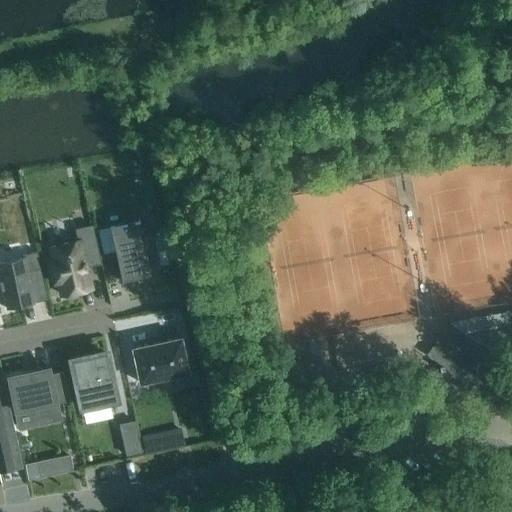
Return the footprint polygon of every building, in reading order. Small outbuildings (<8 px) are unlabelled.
[(151,274),(140,221),(110,227),(122,281),(151,274)] [(101,264),(93,225),(76,229),(78,241),(50,247),(54,261),(50,262),(54,282),(58,281),(61,295),(81,291),(80,287),(91,285),(87,267),(101,264)] [(0,280),(6,308),(8,308),(7,305),(34,299),(28,272),(42,269),(37,251),(22,255),(23,258),(0,262),(0,280)] [(490,342),(482,344),(449,321),(426,354),(440,363),(443,379),(441,380),(445,403),(500,393),(490,342)] [(181,337),(132,348),(140,383),(175,375),(178,387),(199,383),(196,369),(189,371),(181,337)] [(106,353),(72,360),(82,407),(116,400),(106,353)] [(323,368),(321,359),(298,363),(300,373),(323,368)] [(61,416),(50,366),(24,372),(25,374),(7,378),(16,417),(17,416),(16,414),(34,410),(36,422),(59,417),(60,419),(61,419),(61,416)] [(6,387),(0,388),(0,402),(8,401),(6,387)] [(8,401),(0,402),(0,416),(11,414),(8,401)] [(11,414),(0,416),(0,430),(14,428),(11,414)] [(14,428),(0,430),(0,444),(17,441),(14,428)] [(0,458),(20,454),(17,441),(0,444),(0,458)] [(20,454),(0,458),(0,472),(23,468),(20,454)] [(70,455),(26,465),(30,480),(73,470),(70,455)]
